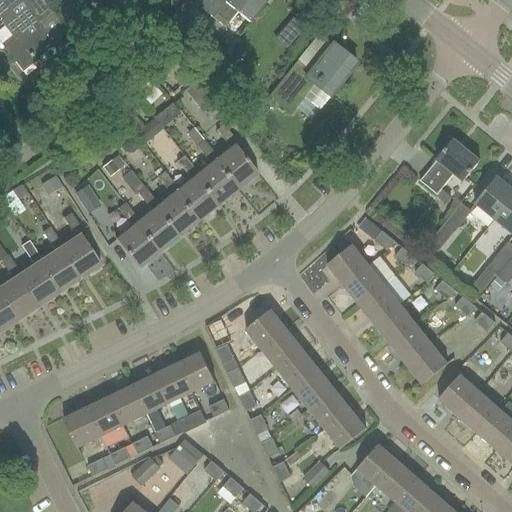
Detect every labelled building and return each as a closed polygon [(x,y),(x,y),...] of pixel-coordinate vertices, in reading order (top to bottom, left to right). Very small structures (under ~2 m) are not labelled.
[(32,57),(51,41),(37,23),(51,12),(41,0),(0,0),(0,23),(4,29),(0,32),(0,50),(2,49),(22,74),(36,62),(32,57)] [(250,21),(266,0),(193,0),(226,26),(237,11),(250,21)] [(323,104),(357,63),(332,43),(310,71),(298,61),(270,96),(292,114),(304,99),(311,104),(315,98),(323,104)] [(193,85),(184,92),(199,111),(208,103),(193,85)] [(175,101),(157,116),(161,122),(143,137),(150,145),(187,115),(175,101)] [(238,190),(258,174),(235,146),(238,144),(223,125),(216,131),(230,148),(217,158),(214,161),(238,190)] [(196,147),(203,141),(195,131),(188,136),(196,147)] [(454,197),(444,189),(457,174),(466,182),(482,162),(454,139),(437,160),(438,161),(422,181),(421,182),(438,196),(448,204),(454,197)] [(214,161),(217,158),(203,141),(196,147),(210,164),(197,174),(194,177),(218,207),(238,190),(214,161)] [(190,179),(178,190),(174,192),(199,222),(218,207),(194,177),(197,174),(183,157),(177,163),(190,179)] [(118,171),(111,162),(103,168),(111,177),(118,171)] [(174,192),(178,190),(164,173),(158,178),(171,195),(158,206),(155,208),(180,238),(199,222),(174,192)] [(48,196),(62,187),(56,176),(41,185),(48,196)] [(495,221),(511,199),(511,186),(498,176),(475,204),(495,221)] [(87,215),(98,208),(84,187),(74,195),(87,215)] [(155,208),(158,206),(145,189),(138,194),(151,211),(139,221),(135,223),(160,254),(180,238),(155,208)] [(511,234),(511,199),(495,221),(511,234)] [(135,223),(139,221),(125,204),(119,210),(132,226),(116,240),(140,270),(160,254),(135,223)] [(462,204),(450,218),(428,245),(438,254),(472,212),(462,204)] [(59,249),(79,280),(102,265),(82,235),(84,234),(71,215),(64,219),(76,237),(62,246),(59,249)] [(59,249),(62,246),(51,228),(43,233),(55,251),(41,260),(38,262),(59,294),(79,280),(59,249)] [(386,252),(394,243),(381,232),(373,241),(386,252)] [(38,262),(41,260),(30,242),(22,247),(34,265),(21,274),(17,276),(38,307),(59,294),(38,262)] [(481,298),(498,277),(511,259),(511,244),(509,242),(470,290),(481,298)] [(351,245),(326,266),(342,286),(368,265),(351,245)] [(21,274),(9,256),(7,257),(0,247),(0,261),(1,260),(13,278),(0,287),(0,295),(17,321),(38,307),(17,276),(21,274)] [(406,268),(414,259),(401,249),(394,258),(406,268)] [(511,259),(498,277),(508,284),(511,278),(511,259)] [(368,265),(342,286),(358,306),(384,285),(368,265)] [(426,285),(431,280),(434,276),(421,265),(414,274),(426,285)] [(499,292),(505,285),(498,278),(492,286),(499,292)] [(447,302),(451,296),(454,292),(442,282),(434,291),(447,302)] [(384,285),(358,306),(373,326),(399,305),(384,285)] [(0,295),(0,332),(17,321),(0,295)] [(467,318),(471,312),(474,308),(462,298),(454,307),(467,318)] [(399,305),(373,326),(389,345),(415,325),(399,305)] [(270,311),(245,331),(261,352),(286,332),(270,311)] [(486,334),(494,324),(481,314),(473,323),(486,334)] [(209,328),(220,341),(229,334),(217,320),(209,328)] [(415,325),(389,345),(405,365),(431,344),(415,325)] [(286,332),(261,352),(277,371),(302,351),(286,332)] [(511,354),(511,353),(511,339),(507,335),(499,344),(511,354)] [(222,364),(225,363),(233,359),(226,344),(215,349),(222,364)] [(431,344),(405,365),(421,385),(447,364),(431,344)] [(302,351),(277,371),(293,391),(318,371),(302,351)] [(201,353),(178,364),(191,393),(215,382),(201,353)] [(178,364),(154,375),(168,404),(191,393),(178,364)] [(234,388),(241,384),(245,382),(237,367),(227,373),(234,388)] [(318,371),(293,391),(308,411),(334,391),(318,371)] [(154,375),(131,386),(145,415),(168,404),(154,375)] [(460,375),(438,400),(457,417),(479,392),(460,375)] [(131,386),(108,397),(122,426),(145,415),(131,386)] [(245,411),(256,406),(249,391),(238,396),(245,411)] [(334,391),(308,411),(324,430),(349,410),(334,391)] [(479,392),(457,417),(476,433),(498,409),(479,392)] [(108,397),(85,408),(99,437),(122,426),(108,397)] [(213,417),(220,414),(228,410),(223,399),(208,406),(213,417)] [(85,408),(62,419),(76,448),(99,437),(85,408)] [(511,420),(498,409),(476,433),(495,450),(511,430),(511,420)] [(349,410),(324,430),(340,450),(365,430),(349,410)] [(183,433),(205,423),(206,422),(200,411),(178,422),(183,433)] [(260,414),(249,419),(256,435),(267,429),(260,414)] [(160,443),(174,437),(175,436),(170,425),(155,432),(160,443)] [(511,430),(495,450),(511,464),(511,430)] [(137,454),(151,448),(152,447),(147,436),(132,443),(137,454)] [(271,438),(260,443),(268,458),(278,453),(271,438)] [(184,439),(176,448),(195,463),(202,454),(184,439)] [(377,446),(357,469),(376,486),(396,462),(377,446),(376,445),(377,446)] [(115,465),(128,459),(130,458),(124,447),(109,454),(115,465)] [(92,476),(104,470),(107,469),(102,458),(87,465),(92,476)] [(131,476),(140,486),(159,468),(149,458),(131,476)] [(216,481),(224,471),(211,461),(203,470),(216,481)] [(282,461),(272,467),(279,482),(290,477),(282,461)] [(396,462),(376,486),(395,503),(415,479),(396,462)] [(320,463),(303,480),(313,491),(330,474),(320,463)] [(235,497),(243,488),(230,477),(222,486),(235,497)] [(415,479),(395,503),(405,511),(420,511),(435,495),(415,479)] [(253,511),(255,511),(262,504),(249,493),(242,502),(253,511)] [(435,495),(420,511),(453,511),(454,511),(435,495)] [(145,511),(132,501),(122,511),(145,511)]
